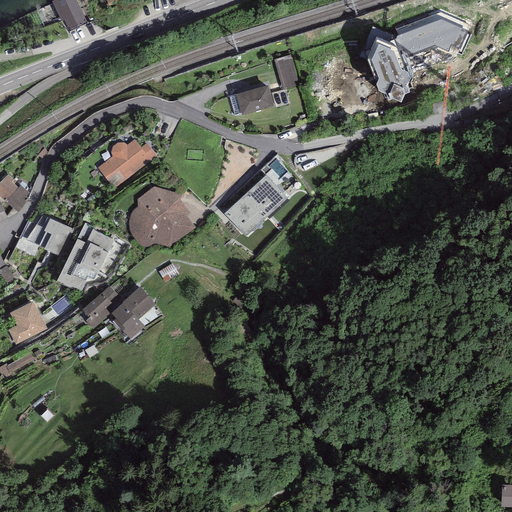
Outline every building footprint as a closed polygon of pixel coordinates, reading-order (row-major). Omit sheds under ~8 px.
[(85,20),(75,0),(57,0),(56,1),(69,27),(85,20)] [(511,3),(489,13),(502,44),(511,40),(511,3)] [(386,44),(375,40),(367,60),(376,83),(375,85),(378,92),(386,94),(388,101),(393,99),(401,102),(404,94),(409,92),(406,86),(409,79),(413,78),(405,56),(434,45),(448,51),(451,46),(460,50),(470,25),(439,13),(396,30),(398,36),(397,36),(395,41),(386,44)] [(290,55),(274,60),(283,90),(299,85),(290,55)] [(474,61),(473,81),(477,81),(477,85),(485,86),(484,90),(494,90),(495,62),(474,61)] [(236,94),(242,116),(274,106),(268,85),(236,94)] [(135,139),(127,145),(124,143),(118,142),(113,146),(110,153),(112,156),(98,168),(114,189),(157,156),(147,143),(141,147),(135,139)] [(13,180),(7,174),(0,181),(0,196),(5,202),(18,188),(11,182),(13,180)] [(245,195),(267,218),(288,199),(265,175),(245,195)] [(20,186),(18,188),(5,202),(18,212),(26,201),(24,199),(29,193),(20,186)] [(182,195),(154,187),(137,199),(137,207),(134,211),(131,214),(129,217),(129,221),(129,226),(129,230),(139,244),(141,247),(145,247),(147,247),(154,244),(169,247),(196,228),(187,216),(190,215),(180,201),(182,195)] [(267,218),(245,195),(224,214),(247,238),(267,218)] [(73,229),(42,216),(27,238),(60,257),(73,229)] [(113,239),(92,230),(86,243),(77,239),(58,280),(81,291),(88,277),(94,280),(113,239)] [(179,274),(172,263),(158,271),(165,282),(179,274)] [(7,266),(5,267),(0,269),(0,271),(2,274),(8,285),(16,281),(7,266)] [(117,295),(109,285),(82,310),(89,318),(85,322),(92,330),(110,314),(105,308),(111,303),(110,301),(117,295)] [(122,303),(138,320),(155,304),(139,287),(122,303)] [(33,301),(10,313),(17,326),(7,330),(15,346),(47,329),(33,301)] [(138,320),(122,303),(111,313),(116,319),(113,321),(130,340),(144,326),(138,320)] [(511,484),(499,483),(500,502),(511,502),(511,484)]
